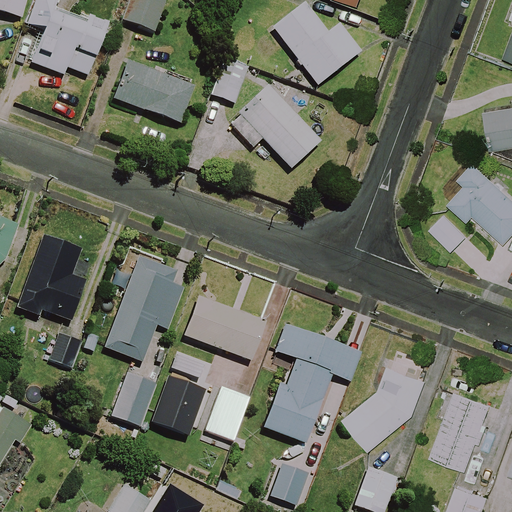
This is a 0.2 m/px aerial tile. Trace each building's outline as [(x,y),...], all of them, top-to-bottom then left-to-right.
[(23,0),(0,0),(0,17),(17,22),(23,0)] [(54,0),(33,0),(23,28),(40,35),(32,55),(49,61),(45,72),(61,79),(70,55),(90,62),(102,32),(50,13),(54,0)] [(151,36),(165,2),(159,0),(146,0),(135,29),(151,36)] [(324,36),(301,7),(269,31),(314,89),(357,56),(335,27),(324,36)] [(511,32),(502,59),(511,62),(511,32)] [(245,70),(226,62),(211,100),(230,108),(245,70)] [(176,127),(192,82),(159,70),(156,76),(125,65),(111,104),(176,127)] [(316,145),(264,90),(225,127),(248,151),(258,142),(287,172),(316,145)] [(511,108),(483,115),(489,152),(511,161),(511,108)] [(511,233),(511,201),(471,164),(440,199),(465,222),(471,216),(502,244),(511,233)] [(465,238),(442,216),(427,231),(450,253),(465,238)] [(0,265),(3,262),(12,224),(0,220),(0,265)] [(73,229),(51,220),(46,232),(68,241),(73,229)] [(99,233),(82,228),(75,249),(92,255),(99,233)] [(77,252),(40,238),(13,311),(35,319),(38,313),(67,324),(82,284),(68,279),(77,252)] [(180,289),(130,271),(100,352),(138,366),(152,328),(164,333),(180,289)] [(260,325),(193,301),(179,340),(246,364),(260,325)] [(330,379),(347,386),(358,357),(279,326),(268,355),(291,364),(281,390),(276,388),(259,431),(303,448),(330,379)] [(78,344),(56,336),(46,363),(68,371),(78,344)] [(425,381),(389,367),(381,388),(342,421),(368,452),(411,416),(420,394),(419,394),(425,381)] [(152,386),(122,375),(107,419),(137,430),(152,386)] [(245,401),(216,390),(200,434),(229,444),(245,401)] [(490,405),(454,391),(428,458),(464,472),(490,405)] [(0,462),(12,444),(18,448),(29,431),(20,425),(0,412),(0,462)] [(303,477),(276,467),(265,499),(292,509),(303,477)] [(380,511),(393,481),(365,470),(350,508),(359,511),(380,511)] [(479,511),(485,498),(454,487),(445,511),(479,511)] [(141,511),(147,503),(121,488),(106,511),(141,511)]
